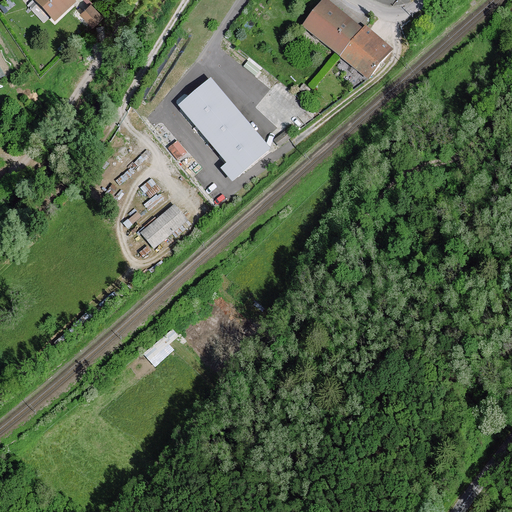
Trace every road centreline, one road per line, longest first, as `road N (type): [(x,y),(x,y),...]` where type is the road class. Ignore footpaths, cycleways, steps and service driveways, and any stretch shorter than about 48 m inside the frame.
road 1 (track): [(511,110),(457,159),(412,171),(319,266),(125,511)]
road 2 (track): [(397,13),(397,55),(388,68),(228,188),(189,196),(148,146),(150,118),(177,86),(211,69),(232,80),(253,108)]
road 3 (track): [(186,0),(79,170),(0,243)]
road 4 (track): [(163,164),(130,197),(114,271),(93,292),(68,291),(46,262),(52,240),(88,208)]
road 5 (track): [(0,188),(92,80),(135,0)]
road 6 (track): [(147,142),(88,208),(99,228),(120,236)]
